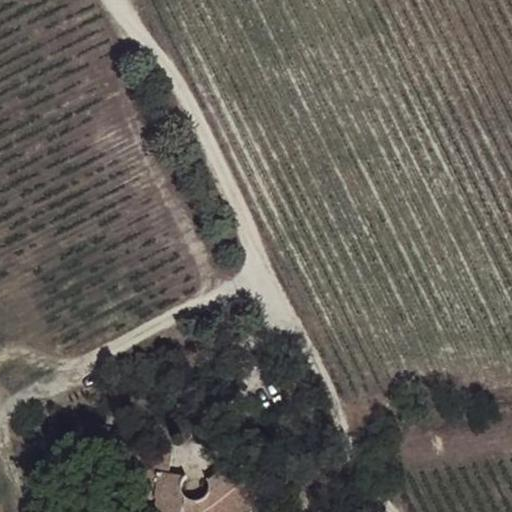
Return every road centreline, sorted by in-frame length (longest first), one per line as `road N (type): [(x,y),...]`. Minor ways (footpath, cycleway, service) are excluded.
road 1 (track): [(114,0),(180,91),(264,267)]
road 2 (track): [(392,511),(353,464),(264,267)]
